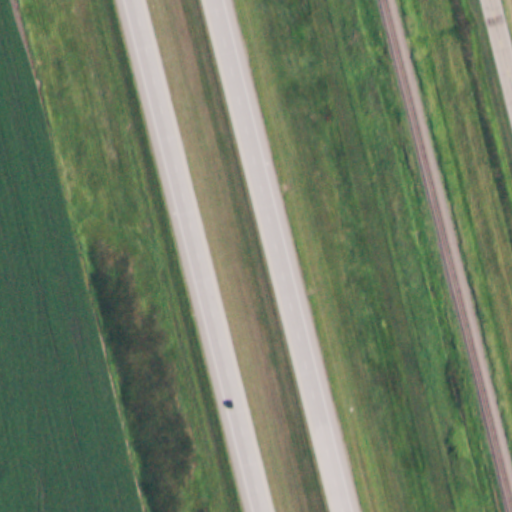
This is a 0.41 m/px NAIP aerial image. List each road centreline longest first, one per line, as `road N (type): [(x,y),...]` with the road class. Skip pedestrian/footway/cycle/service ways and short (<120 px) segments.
road 1 (motorway): [(341,511),(211,0)]
road 2 (motorway): [(132,0),(260,511)]
